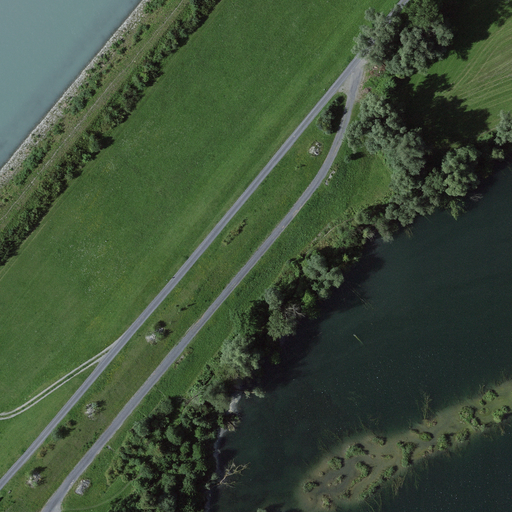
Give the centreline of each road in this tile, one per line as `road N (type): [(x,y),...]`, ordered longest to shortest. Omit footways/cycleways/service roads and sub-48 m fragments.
road 1 (track): [(0,486),(406,0)]
road 2 (track): [(49,511),(303,201),(332,158),(349,108),(351,69)]
road 3 (track): [(123,341),(15,412)]
